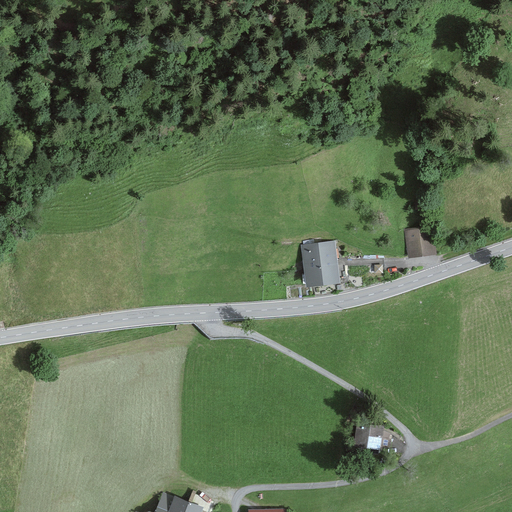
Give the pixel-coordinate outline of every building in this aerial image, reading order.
[(407,230),(410,257),(434,254),(431,227),(407,230)] [(301,244),(305,281),(334,278),(331,241),(301,244)] [(359,425),(356,441),(379,445),(382,429),(359,425)] [(194,491),(191,497),(200,502),(204,497),(194,491)] [(155,511),(196,511),(198,509),(162,495),(155,511)]
